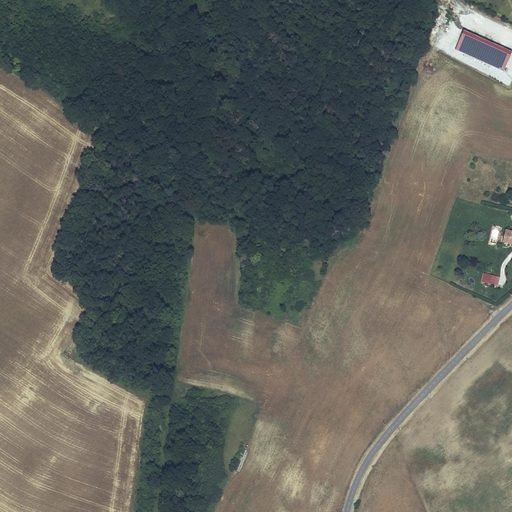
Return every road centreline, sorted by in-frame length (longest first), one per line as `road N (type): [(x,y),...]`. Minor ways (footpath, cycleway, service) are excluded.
road 1 (track): [(193,224),(155,511)]
road 2 (tertiary): [(511,305),(395,422),(360,471),(346,511)]
